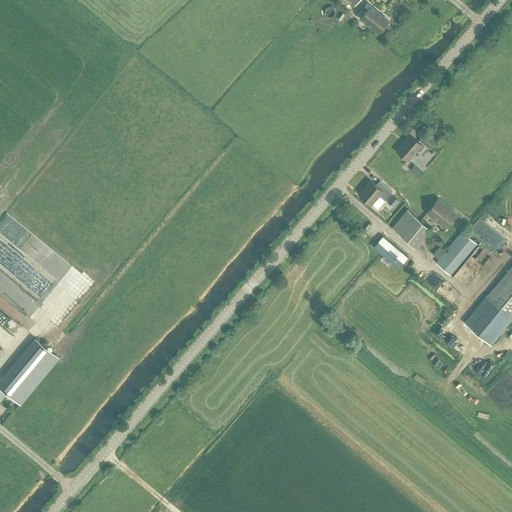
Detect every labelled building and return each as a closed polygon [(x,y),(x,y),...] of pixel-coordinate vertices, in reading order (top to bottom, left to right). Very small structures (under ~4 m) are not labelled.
[(371,5),(361,18),(378,32),(388,19),(371,5)] [(429,147),(435,139),(426,131),(420,139),(429,147)] [(410,135),(396,150),(407,160),(417,149),(419,152),(424,147),(410,135)] [(378,186),(370,179),(358,193),(371,204),(379,194),(384,199),(392,191),(382,182),(378,186)] [(393,195),(389,200),(395,205),(399,201),(393,195)] [(445,227),(456,213),(439,198),(427,212),(445,227)] [(407,209),(391,227),(415,247),(431,229),(407,209)] [(492,256),(462,230),(444,251),(439,247),(433,254),(438,259),(436,262),(466,287),(492,256)] [(398,264),(406,255),(384,235),(376,244),(398,264)] [(487,294),(464,321),(490,343),(509,321),(511,317),(511,264),(487,294)] [(5,374),(0,380),(0,386),(8,393),(21,403),(59,357),(51,351),(49,349),(35,338),(5,374)]
